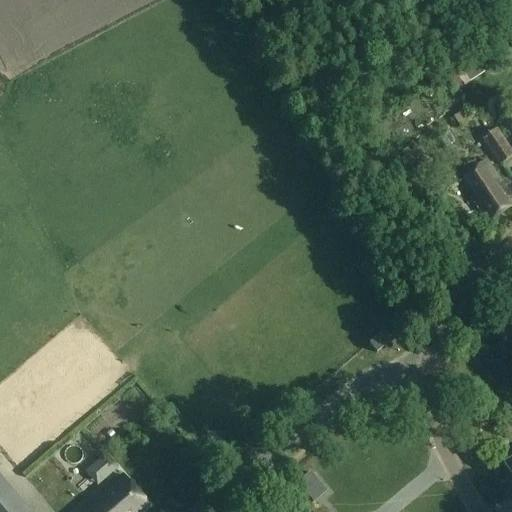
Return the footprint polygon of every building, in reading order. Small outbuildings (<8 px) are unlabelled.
[(481,60),(462,72),(470,83),(488,71),(481,60)] [(462,72),(450,81),(457,92),(470,83),(462,72)] [(464,112),(453,119),(460,129),(471,122),(464,112)] [(511,154),(496,131),(482,141),(499,166),(511,157),(511,154)] [(447,134),(439,139),(445,149),(454,144),(447,134)] [(490,227),(511,212),(511,196),(508,190),(503,189),(488,166),(466,181),(477,197),(475,204),(490,227)] [(369,345),(376,355),(391,343),(383,334),(369,345)] [(105,456),(98,463),(110,477),(118,470),(105,456)] [(146,511),(152,507),(128,478),(121,484),(119,481),(100,497),(98,494),(76,511),(146,511)] [(22,511),(0,483),(0,511),(22,511)] [(300,511),(289,498),(271,511),(300,511)]
